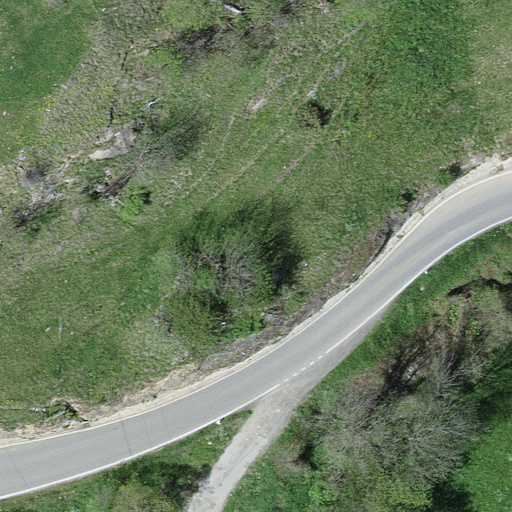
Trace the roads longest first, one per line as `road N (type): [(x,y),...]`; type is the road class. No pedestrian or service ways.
road 1 (tertiary): [(0,472),(126,438),(235,395),(342,318),(435,233),(511,194)]
road 2 (track): [(342,318),(209,484),(200,511)]
